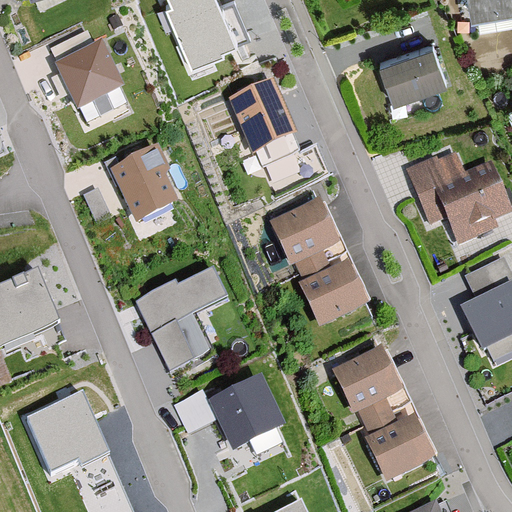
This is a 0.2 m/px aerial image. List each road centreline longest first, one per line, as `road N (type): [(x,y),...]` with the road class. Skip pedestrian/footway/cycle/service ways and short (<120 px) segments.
road 1 (residential): [(287,0),(503,511)]
road 2 (residential): [(0,77),(171,511)]
